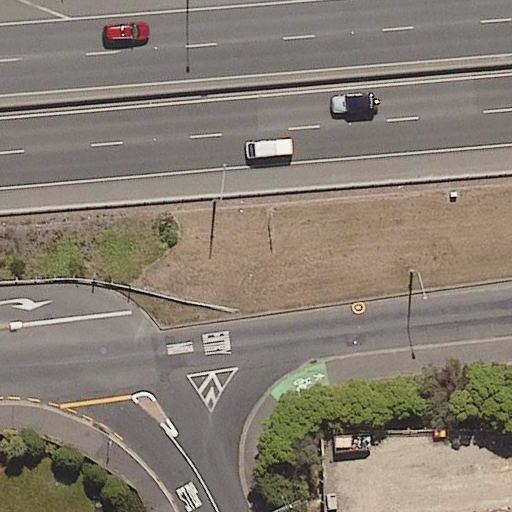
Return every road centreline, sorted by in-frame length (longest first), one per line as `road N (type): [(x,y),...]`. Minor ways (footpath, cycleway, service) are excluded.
road 1 (motorway): [(0,58),(511,19)]
road 2 (motorway): [(511,108),(0,131)]
road 3 (secondary): [(322,327),(256,374),(229,426),(230,511)]
road 4 (secondary): [(322,327),(123,358)]
road 5 (secondary): [(511,306),(322,327)]
road 6 (residential): [(215,511),(123,358)]
road 7 (secondary): [(0,374),(123,358)]
